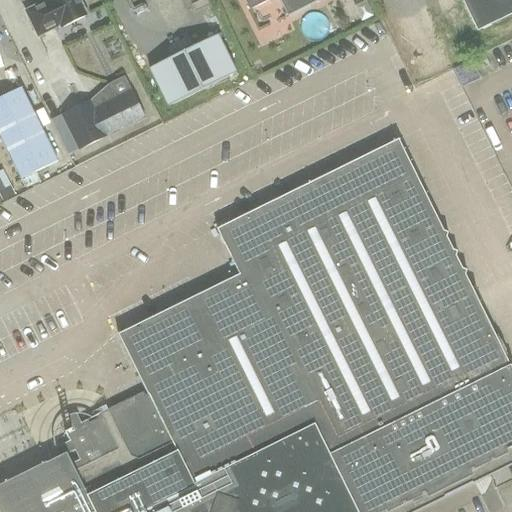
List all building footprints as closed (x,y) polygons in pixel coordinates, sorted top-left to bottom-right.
[(79,0),(46,0),(47,1),(26,12),(38,37),(60,26),(61,29),(88,16),(79,0)] [(245,0),(250,10),(271,0),(279,0),(288,17),(323,0),(245,0)] [(440,0),(386,0),(417,62),(461,41),(440,0)] [(511,0),(461,0),(477,33),(511,16),(511,0)] [(375,15),(368,1),(355,7),(362,22),(375,15)] [(237,73),(218,36),(150,70),(168,107),(237,73)] [(58,162),(22,89),(0,99),(0,136),(21,180),(58,162)] [(108,137),(147,118),(133,90),(94,109),(90,101),(62,115),(79,151),(108,137)] [(415,511),(511,461),(511,369),(399,140),(217,230),(239,275),(354,506),(370,504),(373,511),(415,511)] [(354,506),(239,275),(118,335),(140,380),(141,379),(148,395),(121,409),(119,405),(99,415),(101,419),(87,425),(102,455),(93,459),(85,456),(82,464),(74,468),(67,454),(47,464),(47,463),(0,486),(0,511),(373,511),(370,504),(354,506)]
